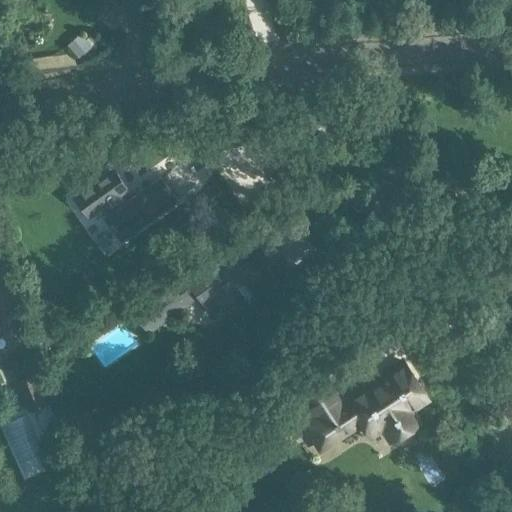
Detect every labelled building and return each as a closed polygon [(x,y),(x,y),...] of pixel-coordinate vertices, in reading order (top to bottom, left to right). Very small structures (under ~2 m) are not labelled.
[(81,61),(94,49),(85,39),(80,32),(67,44),(81,61)] [(74,196),(87,214),(94,209),(105,224),(108,222),(120,239),(176,198),(159,176),(127,199),(120,190),(126,186),(113,168),(74,196)] [(223,293),(241,281),(254,298),(278,281),(264,262),(261,264),(257,259),(248,265),(233,243),(211,258),(209,254),(131,310),(146,331),(197,294),(206,306),(208,304),(215,314),(230,303),(223,293)] [(381,372),(347,395),(345,393),(340,396),(324,371),(293,391),(308,414),(298,421),(319,453),(360,426),(369,440),(381,432),(388,443),(422,421),(414,410),(430,399),(402,356),(380,370),(381,372)] [(15,382),(27,411),(48,402),(35,373),(15,382)]
